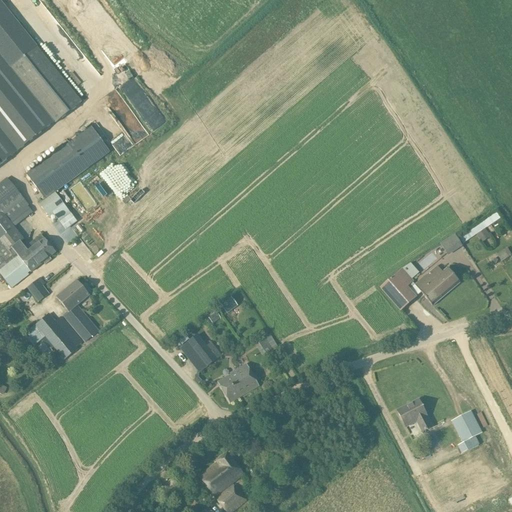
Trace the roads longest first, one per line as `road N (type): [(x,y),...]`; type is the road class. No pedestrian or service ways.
road 1 (unclassified): [(221,423),(340,368),(511,316)]
road 2 (unclassified): [(77,261),(221,423)]
road 3 (unclassified): [(221,423),(172,454),(121,511)]
